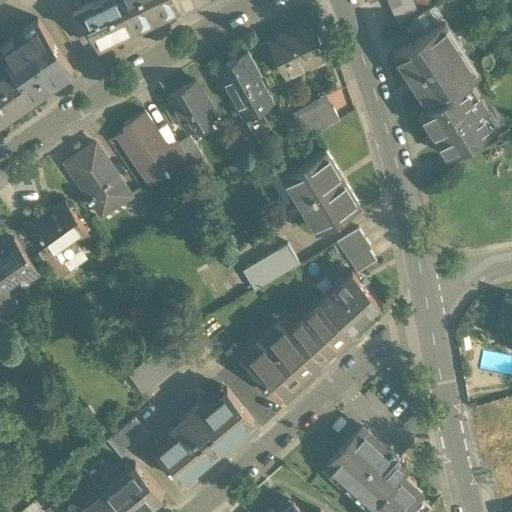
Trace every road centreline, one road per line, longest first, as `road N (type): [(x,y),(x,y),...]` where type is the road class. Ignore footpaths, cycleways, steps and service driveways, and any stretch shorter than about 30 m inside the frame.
road 1 (residential): [(423,299),(181,511)]
road 2 (residential): [(339,0),(363,52),(423,299)]
road 3 (residential): [(261,0),(169,48),(0,166)]
road 4 (residential): [(423,299),(469,511)]
